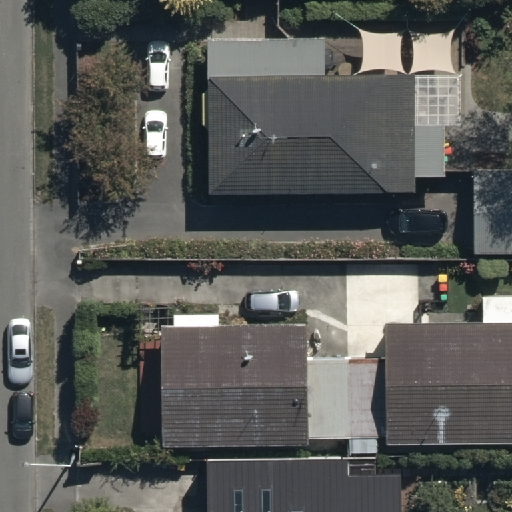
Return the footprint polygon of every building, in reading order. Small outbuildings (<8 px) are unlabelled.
[(207,25),(206,181),(412,182),(412,168),(446,168),(446,117),(460,117),(460,64),(324,64),(324,25),(207,25)] [(511,161),(474,162),(474,248),(511,247),(511,161)] [(305,315),(220,316),(220,307),(172,307),(172,317),(162,317),(163,457),(305,455),(305,434),(333,433),(333,453),(377,453),(377,439),(511,438),(511,287),(478,288),(478,312),(381,313),(381,350),(305,350),(305,315)] [(511,511),(511,456),(479,457),(479,511),(511,511)] [(402,511),(402,477),(347,478),(347,461),(206,462),(206,511),(402,511)]
